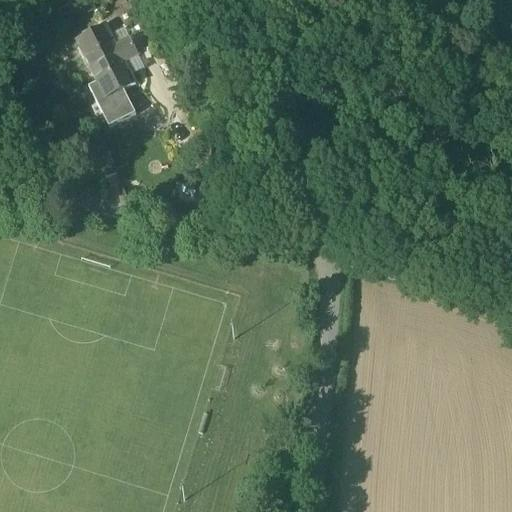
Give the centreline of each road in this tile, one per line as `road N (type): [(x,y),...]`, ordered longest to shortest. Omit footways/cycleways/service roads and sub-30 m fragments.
road 1 (residential): [(0,184),(332,245)]
road 2 (residential): [(332,245),(312,511)]
road 3 (residential): [(241,0),(326,194),(332,245)]
